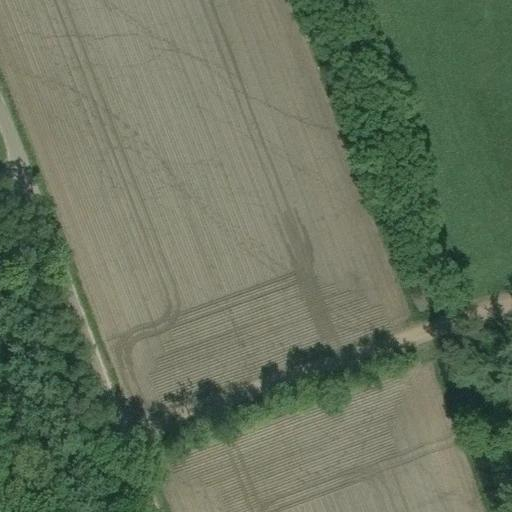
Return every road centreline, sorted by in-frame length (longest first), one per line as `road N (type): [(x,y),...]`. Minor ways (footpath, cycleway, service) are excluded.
road 1 (unclassified): [(151,511),(0,116)]
road 2 (track): [(511,302),(123,438)]
